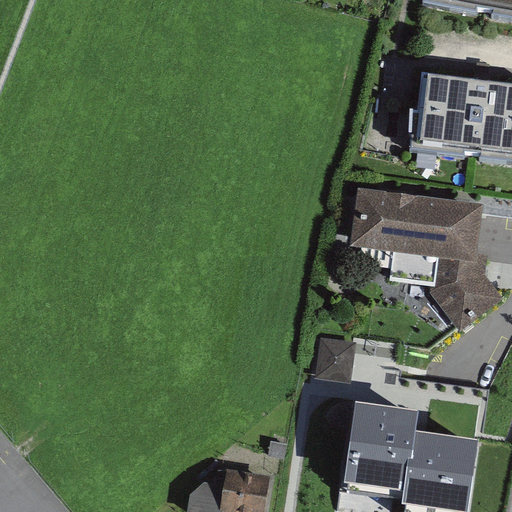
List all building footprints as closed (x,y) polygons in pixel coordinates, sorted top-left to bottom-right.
[(511,0),(429,0),(428,9),(511,23),(511,0)] [(511,90),(422,82),(415,155),(511,164),(511,90)] [(481,222),(350,205),(342,266),(431,277),(426,314),(453,350),(487,324),(493,280),(474,277),(481,222)] [(417,421),(357,414),(346,501),(408,509),(407,511),(464,511),(472,454),(414,446),(417,421)] [(257,511),(260,492),(217,486),(213,511),(257,511)]
